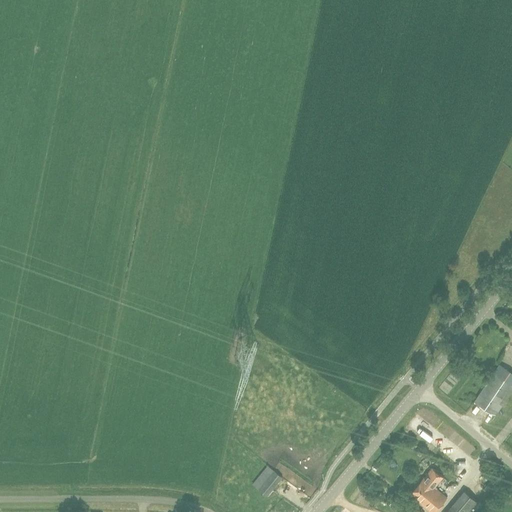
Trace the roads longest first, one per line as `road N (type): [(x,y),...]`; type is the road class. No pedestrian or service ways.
road 1 (unclassified): [(214,511),(185,499),(0,498)]
road 2 (tertiary): [(318,511),(420,389)]
road 3 (tertiary): [(420,389),(511,277)]
road 4 (unclassified): [(420,389),(511,467)]
